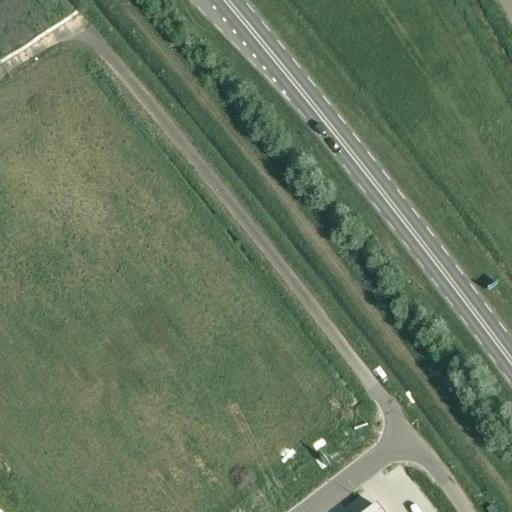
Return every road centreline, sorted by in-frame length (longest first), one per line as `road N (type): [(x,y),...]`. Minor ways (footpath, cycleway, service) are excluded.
road 1 (primary): [(511,371),(222,0)]
road 2 (unclassified): [(464,511),(412,437),(314,511)]
